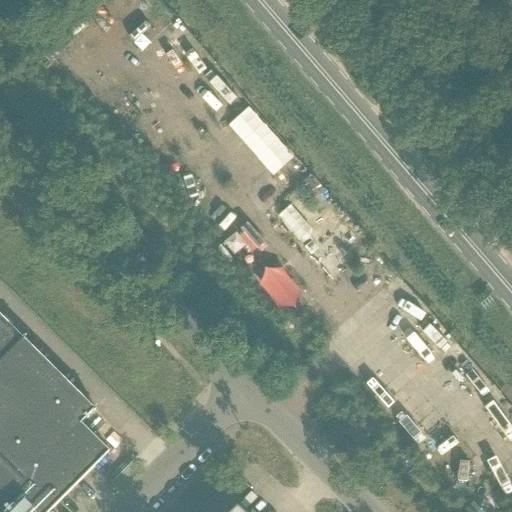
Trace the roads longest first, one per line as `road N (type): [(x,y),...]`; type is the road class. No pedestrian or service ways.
road 1 (secondary): [(259,0),(511,292)]
road 2 (unclassified): [(248,392),(0,138)]
road 3 (unclassified): [(125,511),(248,392)]
road 4 (unclassified): [(366,511),(248,392)]
